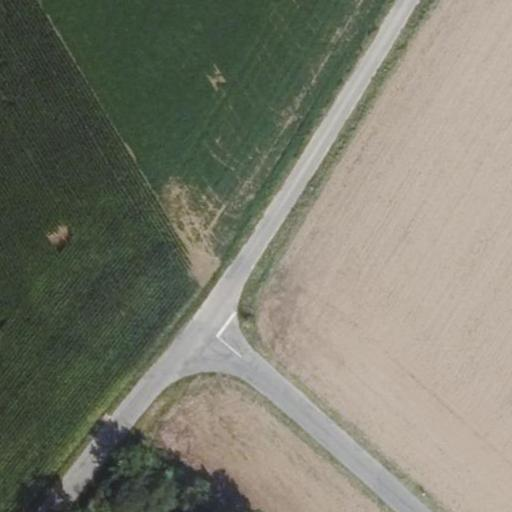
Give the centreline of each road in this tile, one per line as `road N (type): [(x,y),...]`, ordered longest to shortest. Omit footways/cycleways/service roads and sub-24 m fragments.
road 1 (unclassified): [(202,316),(409,0)]
road 2 (unclassified): [(202,316),(413,511)]
road 3 (unclassified): [(43,511),(202,316)]
